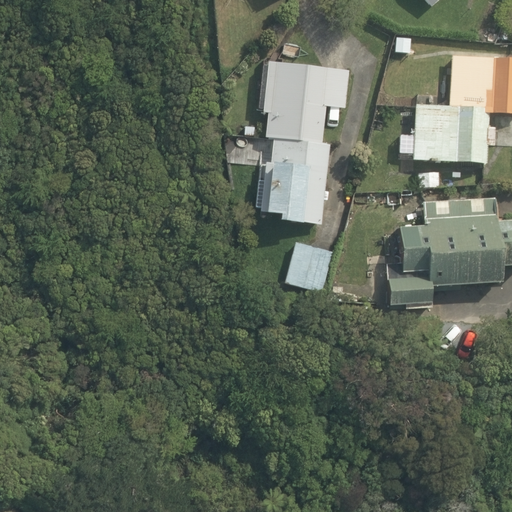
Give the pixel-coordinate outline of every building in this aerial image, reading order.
[(511,58),(451,56),(448,106),(483,108),(483,113),(489,113),(511,114),(511,58)] [(346,110),(350,70),(268,61),(268,66),(263,65),(258,108),(263,109),(263,112),(268,113),(265,137),(273,138),(270,163),(266,163),(264,182),(258,181),(256,207),(260,207),(260,212),(279,214),(278,220),(321,224),(324,200),(328,200),(328,191),(325,191),(330,144),(327,144),(327,142),(323,142),(327,108),(346,110)] [(489,127),(489,113),(483,113),(483,108),(448,106),(415,104),(413,160),(486,163),(487,145),(494,145),(495,128),(489,127)] [(511,219),(495,221),(494,198),(423,202),(425,225),(399,226),(401,264),(386,265),(388,305),(403,304),(404,310),(432,308),(431,286),(502,282),(501,265),(511,264),(511,219)] [(284,284),(322,293),(333,251),(295,242),(284,284)]
